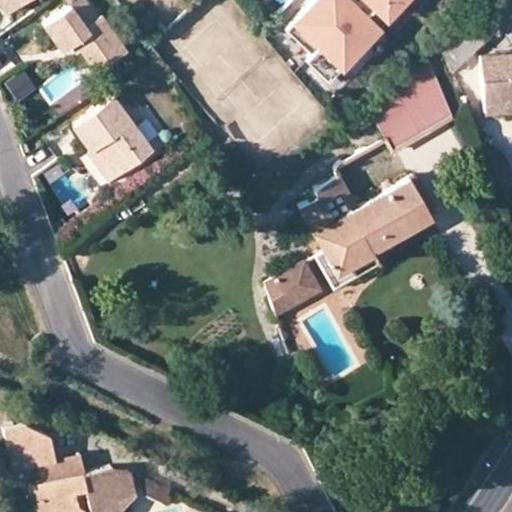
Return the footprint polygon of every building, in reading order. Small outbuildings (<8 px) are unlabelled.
[(84,0),(78,0),(70,6),(85,27),(97,18),(84,0)] [(336,66),(394,6),(387,0),(312,0),(282,33),(329,85),(341,71),(336,66)] [(511,0),(488,0),(476,13),(493,31),(497,35),(511,19),(511,0)] [(85,27),(70,6),(42,24),(60,51),(71,44),(76,52),(81,49),(89,60),(108,63),(126,50),(102,15),(97,18),(85,27)] [(493,31),(476,13),(439,50),(449,74),(493,31)] [(511,53),(479,55),(483,110),(511,108),(511,53)] [(402,108),(417,135),(452,115),(429,63),(395,95),(402,108)] [(35,87),(24,73),(8,84),(20,99),(35,87)] [(94,146),(113,174),(151,148),(114,94),(71,123),(89,150),(94,146)] [(375,124),(402,108),(395,95),(371,117),(375,124)] [(390,150),(417,135),(402,108),(375,124),(390,150)] [(106,179),(113,174),(94,146),(89,150),(87,151),(106,179)] [(511,161),(507,148),(491,154),(501,184),(511,180),(511,161)] [(313,188),(316,195),(330,220),(356,206),(339,173),(313,188)] [(415,174),(408,178),(430,216),(437,212),(415,174)] [(330,220),(316,195),(296,205),(322,251),(334,271),(372,251),(371,249),(430,216),(408,178),(356,206),(330,220)] [(377,260),(372,251),(334,271),(322,251),(315,254),(333,284),(377,260)] [(274,312),(319,288),(305,260),(264,282),(274,312)] [(39,460),(54,457),(49,433),(23,422),(2,427),(12,467),(39,460)] [(79,450),(54,457),(39,460),(43,480),(84,470),(79,450)] [(43,509),(43,511),(82,511),(81,508),(88,506),(89,511),(104,511),(104,508),(119,504),(117,496),(134,493),(127,468),(111,463),(84,470),(43,480),(50,508),(43,509)] [(167,485),(135,471),(140,490),(161,499),(167,485)] [(34,511),(43,511),(43,509),(50,508),(43,480),(28,483),(34,511)]
